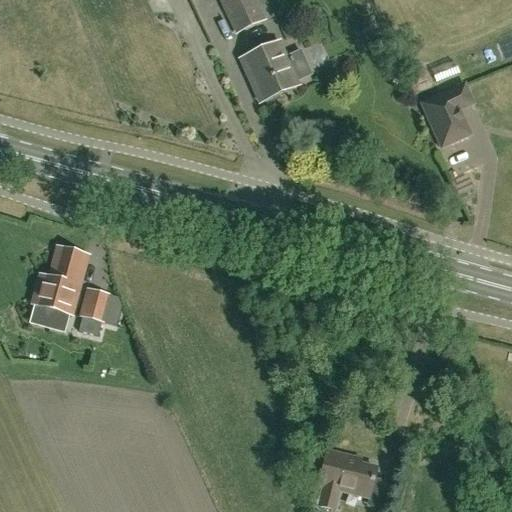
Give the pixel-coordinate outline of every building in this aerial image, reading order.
[(254,0),(221,0),(237,32),(263,19),(254,0)] [(279,42),(242,59),(262,101),(299,84),(279,42)] [(441,149),(470,136),(450,92),(421,105),(441,149)] [(59,249),(50,280),(41,277),(33,305),(71,316),(87,257),(59,249)] [(88,291),(80,317),(104,324),(111,297),(88,291)] [(482,427),(464,434),(470,449),(488,442),(482,427)] [(371,502),(379,467),(326,454),(317,488),(322,490),(318,507),(336,511),(341,495),(371,502)]
